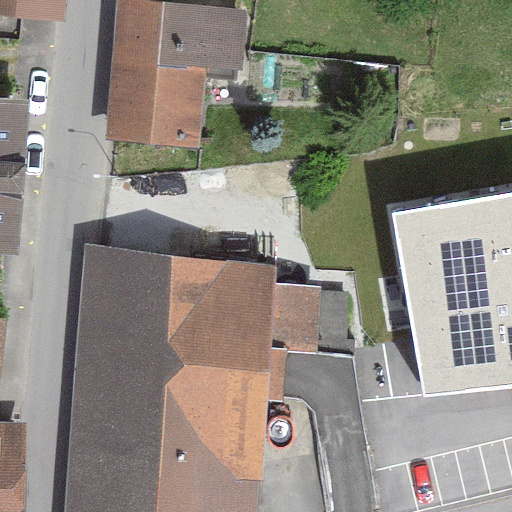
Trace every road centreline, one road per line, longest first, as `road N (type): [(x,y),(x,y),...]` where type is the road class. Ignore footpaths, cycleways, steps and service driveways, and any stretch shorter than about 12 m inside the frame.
road 1 (residential): [(87,0),(43,511)]
road 2 (unknown): [(70,197),(369,266)]
